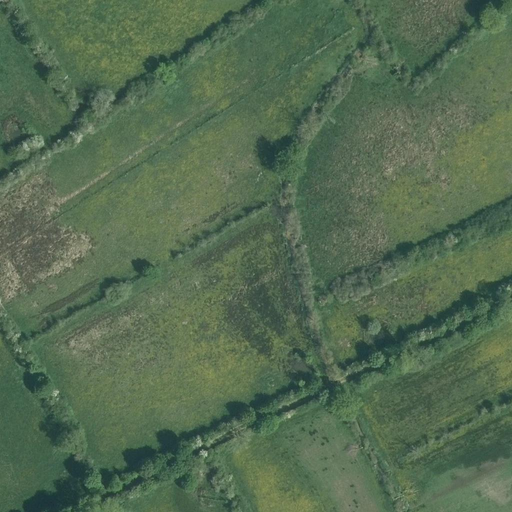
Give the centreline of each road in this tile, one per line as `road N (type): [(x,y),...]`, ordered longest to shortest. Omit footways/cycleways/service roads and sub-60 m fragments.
road 1 (track): [(345,379),(76,511)]
road 2 (track): [(511,296),(345,379)]
